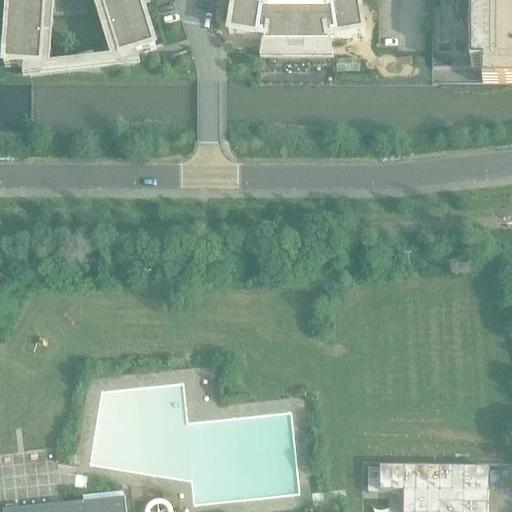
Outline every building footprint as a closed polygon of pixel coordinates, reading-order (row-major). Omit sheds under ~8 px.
[(100,0),(119,61),(155,50),(140,0),(8,0),(4,67),(42,70),(46,0),(100,0)] [(234,0),(229,36),(264,42),(264,47),(329,47),(329,42),(364,36),(358,0),(234,0)] [(511,0),(473,0),(474,71),(483,71),(483,88),(511,88),(511,0)] [(359,61),(336,61),(336,74),(359,74),(359,61)] [(368,470),(368,494),(404,495),(403,511),(487,511),(488,472),(368,470)] [(140,511),(140,503),(125,505),(122,501),(121,494),(80,498),(81,506),(19,511),(140,511)] [(355,511),(354,497),(329,499),(330,511),(321,511),(355,511)]
